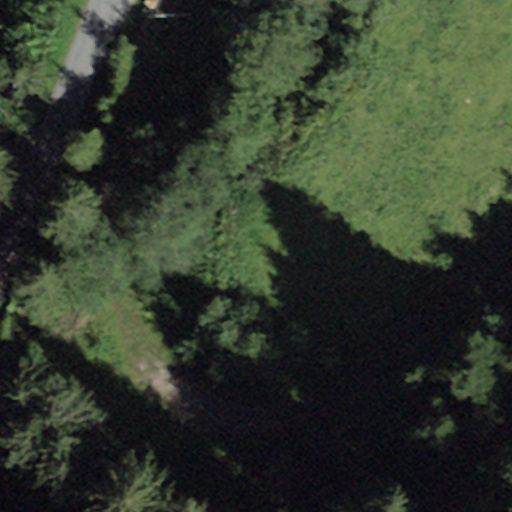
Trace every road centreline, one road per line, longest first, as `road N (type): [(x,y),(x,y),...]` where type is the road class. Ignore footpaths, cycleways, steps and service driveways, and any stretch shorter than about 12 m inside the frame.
road 1 (track): [(511,241),(380,366),(327,399),(280,418),(228,418),(182,399),(151,362),(118,237),(122,182),(166,0)]
road 2 (residential): [(110,0),(0,273)]
